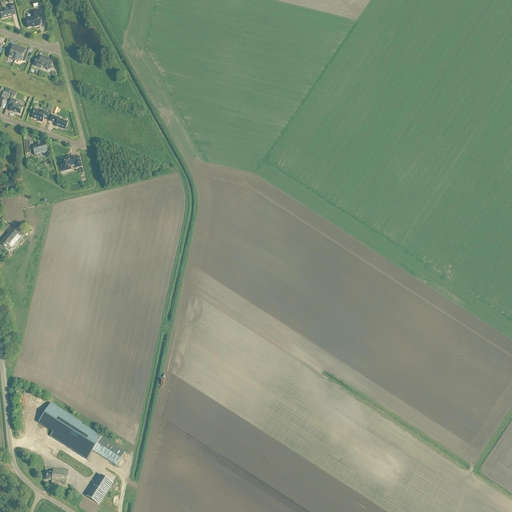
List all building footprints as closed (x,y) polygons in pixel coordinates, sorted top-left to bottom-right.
[(11,12),(14,11),(13,5),(10,6),(11,9),(0,11),(0,12),(2,19),(13,17),(11,12)] [(40,18),(40,15),(38,10),(32,12),(34,18),(25,21),(28,29),(35,27),(39,26),(37,19),(40,18)] [(15,60),(19,49),(14,47),(13,49),(10,48),(7,55),(10,56),(10,58),(15,60)] [(25,51),(19,49),(15,60),(21,62),(21,61),(25,62),(28,53),(25,52),(25,51)] [(52,66),(52,64),(48,62),(49,60),(41,57),(40,61),(36,59),(34,66),(41,69),(42,67),(47,69),(48,71),(50,70),(53,69),(52,66)] [(0,97),(0,107),(1,108),(3,103),(4,102),(7,103),(10,95),(3,92),(1,98),(0,97)] [(23,107),(16,105),(17,102),(11,100),(8,106),(11,107),(10,112),(13,113),(13,112),(20,115),(23,107)] [(42,123),(43,119),(47,120),(49,114),(42,111),(42,112),(35,110),(32,118),(39,121),(38,121),(42,123)] [(65,130),(68,122),(59,119),(59,118),(52,115),(49,122),(56,124),(55,127),(65,130)] [(33,147),(32,148),(35,156),(47,152),(45,144),(40,146),(39,145),(33,147)] [(67,157),(68,159),(65,160),(64,158),(59,160),(62,172),(71,170),(71,167),(75,166),(75,169),(82,167),(79,157),(73,158),(72,156),(67,157)] [(8,234),(0,244),(0,249),(5,253),(7,251),(9,253),(15,246),(16,246),(23,238),(22,237),(24,235),(23,234),(27,230),(20,224),(16,229),(11,225),(5,232),(8,234)] [(81,423),(51,404),(39,424),(53,433),(51,437),(88,461),(94,452),(116,467),(125,453),(81,424),(81,423)] [(67,486),(68,471),(53,470),(53,473),(47,473),(46,481),(52,481),(51,484),(67,486)] [(113,483),(101,476),(87,498),(99,505),(113,483)]
